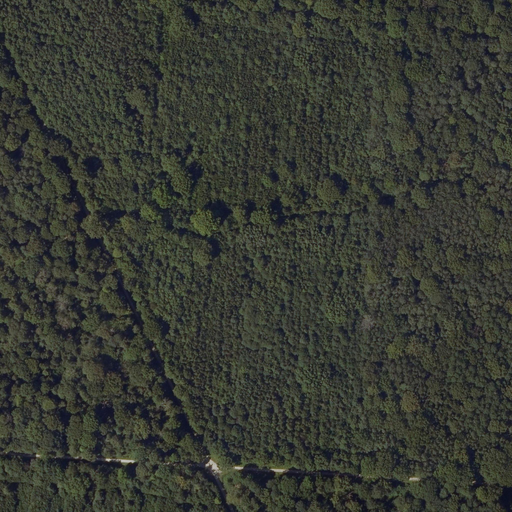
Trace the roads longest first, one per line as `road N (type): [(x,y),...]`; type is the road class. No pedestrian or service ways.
road 1 (track): [(0,25),(235,511)]
road 2 (track): [(511,489),(0,454)]
